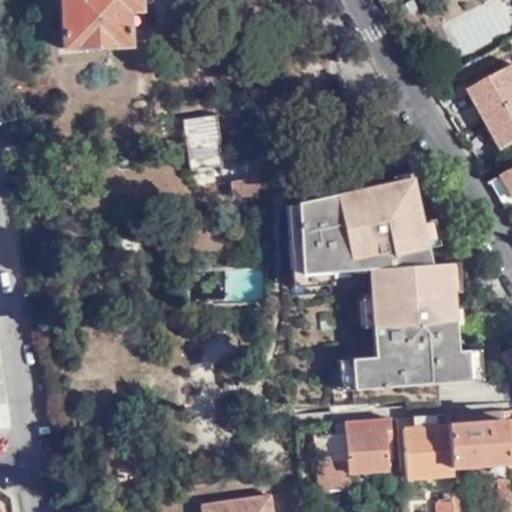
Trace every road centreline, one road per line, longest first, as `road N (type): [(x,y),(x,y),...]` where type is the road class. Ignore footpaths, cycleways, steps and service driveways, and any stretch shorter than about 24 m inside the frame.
road 1 (residential): [(511,264),(346,0)]
road 2 (residential): [(27,460),(4,318)]
